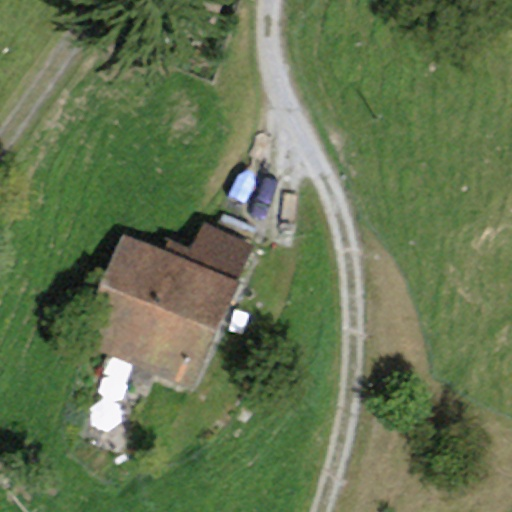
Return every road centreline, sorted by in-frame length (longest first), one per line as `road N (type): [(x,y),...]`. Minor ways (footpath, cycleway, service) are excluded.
road 1 (track): [(320,511),(344,418),(354,304),(348,245),(330,192),(269,56),(270,0)]
road 2 (track): [(102,0),(0,152)]
